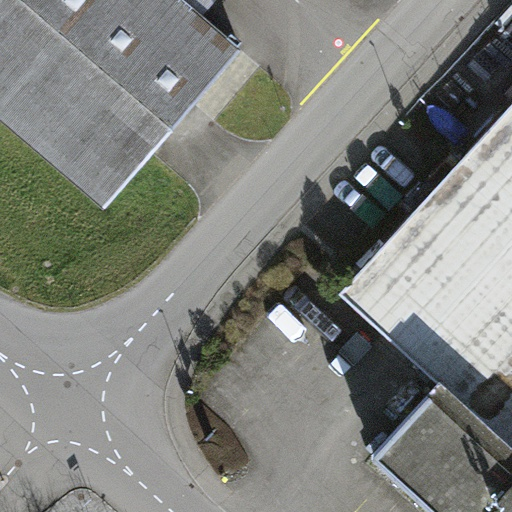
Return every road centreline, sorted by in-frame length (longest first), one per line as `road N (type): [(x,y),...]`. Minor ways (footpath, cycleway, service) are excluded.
road 1 (residential): [(65,418),(443,0)]
road 2 (residential): [(168,511),(65,418)]
